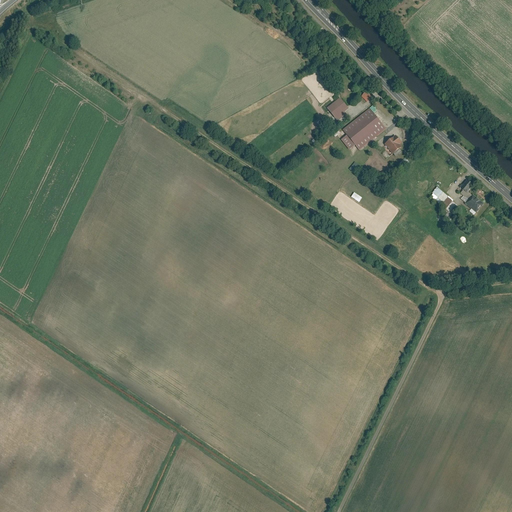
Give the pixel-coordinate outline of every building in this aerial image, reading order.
[(369,103),(373,98),(367,93),(362,97),(369,103)] [(343,106),(334,96),(322,106),(332,119),(340,113),(338,110),(343,106)] [(380,126),(364,105),(337,127),(342,133),(349,142),(354,147),(380,126)] [(397,141),(389,132),(378,142),(388,154),(397,146),(394,143),(397,141)] [(349,142),(342,133),(336,137),(343,147),(349,142)] [(405,157),(398,164),(402,168),(409,161),(405,157)] [(363,168),(356,162),(350,169),(357,175),(363,168)] [(444,173),(439,179),(449,187),(454,181),(444,173)] [(437,187),(429,197),(446,210),(453,200),(437,187)] [(360,203),(363,198),(355,193),(352,197),(360,203)] [(472,195),(465,204),(475,213),(482,204),(472,195)]
